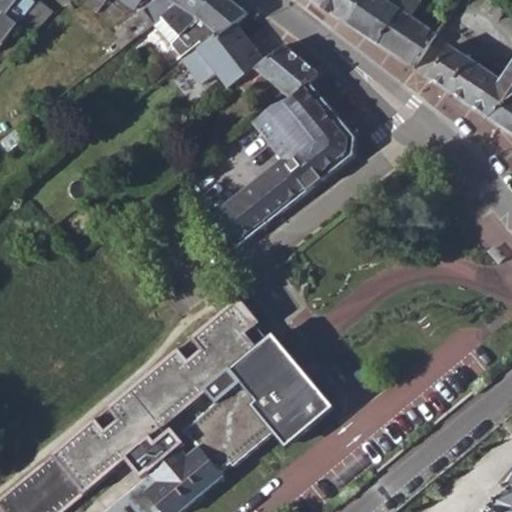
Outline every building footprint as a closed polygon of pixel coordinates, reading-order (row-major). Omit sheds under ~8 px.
[(0,46),(17,25),(35,2),(31,0),(0,0),(0,11),(3,14),(0,17),(0,46)] [(35,2),(17,25),(32,37),(53,13),(37,0),(36,1),(35,2)] [(43,103),(46,107),(66,93),(152,24),(176,6),(179,7),(184,0),(156,0),(123,25),(125,28),(116,35),(119,39),(93,59),(43,103)] [(76,0),(98,14),(107,0),(76,0)] [(176,6),(152,24),(179,57),(212,29),(218,37),(234,24),(247,14),(229,0),(184,0),(179,7),(176,6)] [(312,0),(345,22),(359,0),(312,0)] [(359,0),(345,22),(375,42),(402,0),(359,0)] [(402,0),(375,42),(413,67),(435,32),(409,14),(418,0),(402,0)] [(487,0),(483,6),(497,19),(505,9),(492,0),(487,0)] [(200,51),(229,90),(235,84),(264,62),(234,24),(218,37),(200,51)] [(428,76),(487,115),(511,95),(511,63),(501,79),(449,44),(428,76)] [(262,76),(290,100),(317,73),(284,45),(264,62),(235,84),(246,93),(262,76)] [(354,138),(335,116),(308,83),(290,100),(274,107),(254,123),(280,156),(282,160),(211,215),(237,248),(355,157),(354,138)] [(511,95),(487,115),(511,132),(511,95)] [(118,172),(125,183),(150,165),(149,162),(157,157),(150,147),(118,172)] [(493,248),(487,253),(495,263),(501,258),(493,248)] [(163,511),(179,511),(223,476),(221,474),(230,465),(233,467),(236,465),(279,428),(292,442),(329,412),(269,341),(232,371),(241,383),(184,430),(199,448),(189,457),(180,446),(178,448),(125,385),(98,406),(151,471),(148,472),(151,475),(157,483),(147,492),(163,511)] [(52,459),(80,495),(120,462),(92,427),(52,459)] [(59,511),(80,495),(52,459),(0,502),(0,508),(3,511),(59,511)] [(163,511),(147,492),(157,483),(151,475),(125,496),(130,502),(137,511),(163,511)] [(511,511),(511,478),(509,483),(505,480),(502,483),(505,488),(496,498),(492,495),(489,498),(492,504),(481,506),(482,511),(484,511),(487,511),(486,511),(511,511)] [(137,511),(130,502),(118,511),(137,511)]
